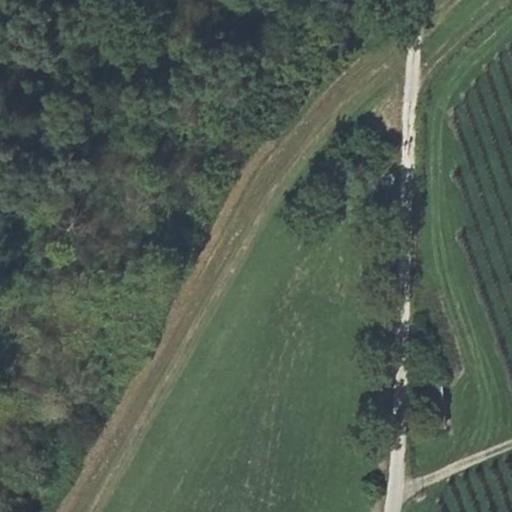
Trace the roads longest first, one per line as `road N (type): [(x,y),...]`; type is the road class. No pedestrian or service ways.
road 1 (track): [(423,22),(211,309),(88,511)]
road 2 (track): [(398,511),(423,22)]
